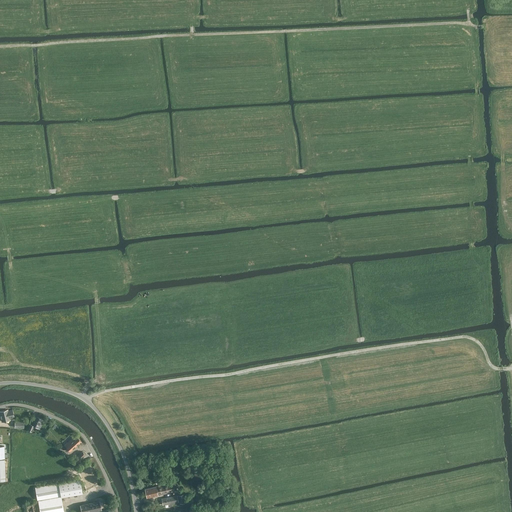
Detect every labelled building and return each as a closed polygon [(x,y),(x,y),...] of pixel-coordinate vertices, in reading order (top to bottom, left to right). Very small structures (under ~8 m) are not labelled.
[(9,417),(14,416),(12,410),(8,411),(7,409),(0,411),(0,412),(2,421),(10,419),(9,417)] [(31,431),(31,430),(33,426),(39,429),(43,420),(41,419),(41,418),(37,417),(35,421),(35,420),(32,425),(30,424),(28,430),(31,431)] [(70,451),(81,441),(77,437),(73,441),(71,439),(64,445),(70,451)] [(78,463),(86,456),(82,452),(74,458),(78,463)] [(37,500),(61,496),(61,497),(83,493),(80,479),(35,487),(37,500)] [(147,498),(177,491),(175,482),(145,489),(147,498)] [(163,505),(179,502),(178,496),(162,498),(163,505)] [(63,511),(61,497),(32,502),(33,511),(63,511)] [(81,511),(91,511),(96,511),(101,510),(99,501),(80,505),(81,511)]
